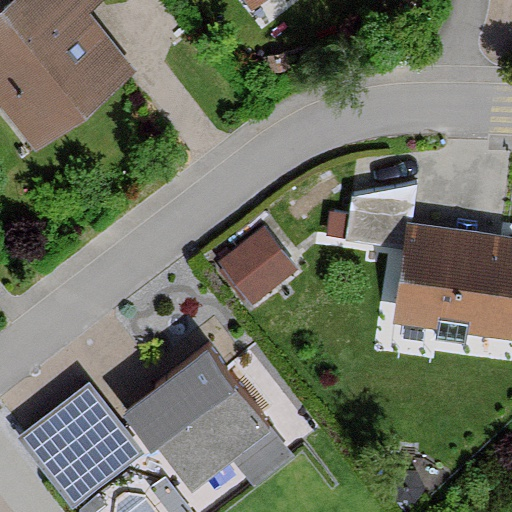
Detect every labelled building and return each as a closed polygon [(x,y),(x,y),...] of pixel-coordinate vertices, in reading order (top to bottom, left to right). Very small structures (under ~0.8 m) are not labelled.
[(137,70),(85,0),(0,0),(0,115),(27,147),(137,70)] [(218,254),(250,300),(299,265),(267,220),(218,254)] [(511,239),(400,222),(383,321),(511,344),(511,239)] [(199,339),(111,403),(173,487),(261,419),(199,339)] [(276,414),(297,401),(263,350),(243,363),(276,414)] [(144,454),(90,383),(18,437),(72,508),(144,454)]
